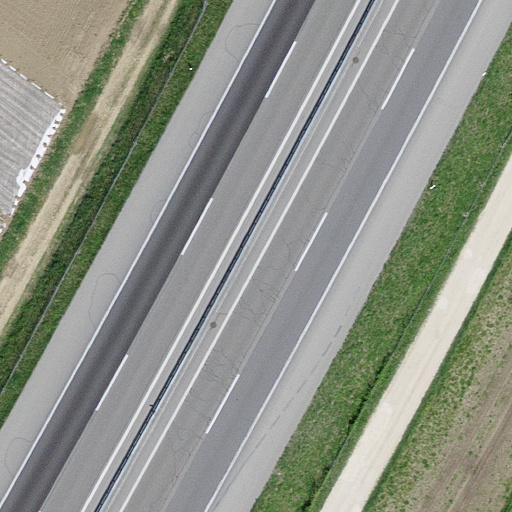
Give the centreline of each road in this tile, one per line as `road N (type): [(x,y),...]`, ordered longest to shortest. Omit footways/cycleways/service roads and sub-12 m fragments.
road 1 (motorway): [(317,0),(39,511)]
road 2 (motorway): [(162,511),(439,0)]
road 3 (track): [(341,511),(511,192)]
road 4 (track): [(165,0),(0,311)]
